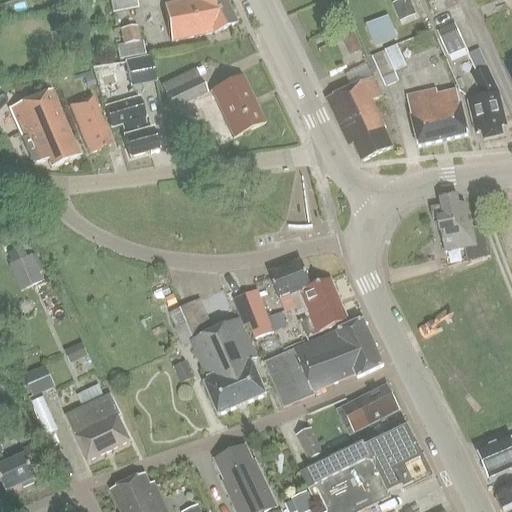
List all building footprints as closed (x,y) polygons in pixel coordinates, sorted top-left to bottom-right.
[(200,1),(167,8),(170,25),(211,18),(230,10),(225,0),(207,0),(202,2),(200,1)] [(408,0),(405,0),(392,5),(397,19),(414,12),(408,0)] [(211,18),(170,25),(174,43),(217,35),(237,26),(230,10),(211,18)] [(136,27),(119,30),(122,45),(116,46),(118,59),(144,54),(142,41),(139,41),(136,27)] [(467,53),(462,41),(456,27),(439,34),(450,60),(467,53)] [(353,33),(342,38),(346,47),(357,42),(353,33)] [(399,48),(373,60),(387,90),(400,84),(397,77),(410,71),(399,48)] [(480,52),(470,56),(479,74),(474,77),(485,99),(469,103),(477,136),(483,135),(485,142),(505,138),(503,130),(509,128),(500,93),(480,52)] [(150,61),(126,66),(130,87),(154,82),(150,61)] [(92,74),(83,76),(84,80),(88,90),(96,87),(92,74)] [(234,141),(267,126),(244,78),(212,94),(234,141)] [(168,96),(166,97),(173,112),(175,111),(206,96),(199,80),(168,96)] [(328,101),(327,102),(346,142),(351,139),(355,148),(363,165),(394,151),(384,131),(385,130),(374,104),(383,100),(374,80),(373,81),(355,89),(352,90),(328,101)] [(438,91),(408,98),(420,149),(470,137),(463,108),(462,108),(458,92),(440,96),(438,91)] [(52,170),(80,158),(52,93),(12,111),(20,131),(35,167),(49,164),(52,170)] [(91,157),(113,148),(94,99),(71,108),(91,157)] [(146,120),(147,120),(141,101),(107,111),(112,130),(123,127),(127,139),(124,140),(130,161),(160,152),(154,132),(149,133),(146,120)] [(438,220),(447,255),(464,251),(468,265),(490,260),(483,230),(475,232),(473,225),(471,225),(466,206),(461,208),(459,198),(441,203),(443,209),(433,211),(435,221),(438,220)] [(31,257),(9,267),(17,284),(39,274),(31,257)] [(303,264),(270,277),(280,303),(292,298),(301,294),(314,289),(303,264)] [(314,289),(301,294),(302,295),(307,308),(312,320),(343,307),(332,282),(314,289)] [(269,321),(258,294),(247,298),(258,325),(269,321)] [(174,296),(165,300),(168,309),(178,306),(174,296)] [(258,325),(247,298),(235,303),(246,330),(249,328),(258,325)] [(215,334),(201,303),(178,314),(171,317),(185,347),(192,344),(210,383),(206,387),(220,419),(268,398),(252,363),(258,361),(240,322),(215,334)] [(335,334),(350,328),(348,324),(349,324),(343,307),(312,320),(307,321),(305,322),(312,339),(333,330),(335,334)] [(305,322),(299,325),(307,341),(312,339),(305,322)] [(365,323),(296,353),(265,366),(285,412),(316,399),(315,396),(357,378),(358,380),(384,368),(365,323)] [(46,369),(24,379),(33,399),(55,389),(46,369)] [(190,374),(179,379),(181,385),(192,380),(190,374)] [(387,389),(339,414),(351,438),(399,413),(387,389)] [(113,399),(68,421),(89,465),(131,445),(120,420),(122,419),(113,399)] [(405,424),(302,475),(310,492),(316,489),(319,496),(327,511),(366,511),(389,501),(392,499),(391,496),(402,491),(394,475),(411,467),(421,462),(415,450),(417,449),(405,424)] [(312,431),(297,438),(309,463),(324,456),(312,431)] [(511,440),(479,455),(490,481),(511,471),(511,440)] [(38,482),(33,471),(46,465),(38,447),(25,453),(27,458),(0,470),(0,479),(7,495),(38,482)] [(246,449),(216,463),(226,485),(224,486),(236,511),(273,511),(278,510),(257,464),(254,465),(246,449)] [(166,511),(159,495),(154,497),(145,478),(113,493),(121,511),(166,511)] [(307,494),(291,501),(296,511),(303,511),(313,508),(307,494)] [(511,511),(511,495),(499,502),(504,511),(511,511)]
